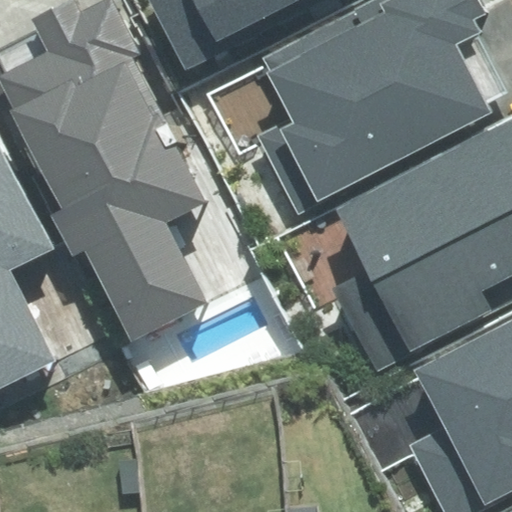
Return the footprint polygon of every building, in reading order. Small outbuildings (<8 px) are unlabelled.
[(57,36),(0,65),(0,76),(141,343),(207,309),(152,204),(204,177),(121,20),(95,33),(77,0),(47,16),(57,36)] [(305,128),(296,132),(330,201),(503,116),(469,48),(493,36),(486,24),(502,16),(493,0),(386,0),(363,12),(372,30),(279,76),(305,128)] [(511,126),(348,211),(425,359),(511,313),(511,311),(504,295),(511,290),(511,126)] [(0,131),(0,389),(44,367),(0,283),(0,275),(60,244),(0,131)] [(511,332),(425,376),(492,511),(496,511),(511,504),(511,332)]
